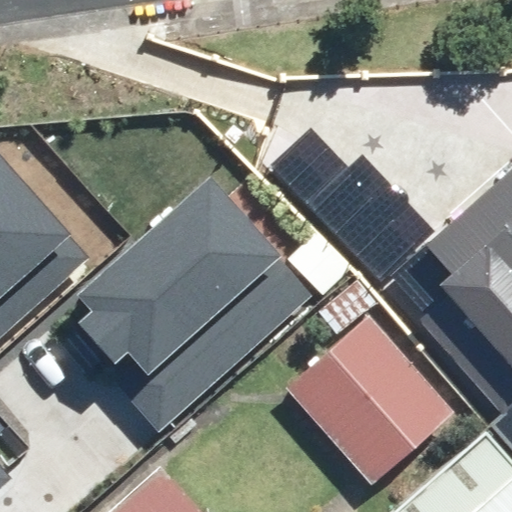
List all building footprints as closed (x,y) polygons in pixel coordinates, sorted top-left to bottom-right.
[(0,342),(105,257),(12,145),(0,154),(0,342)] [(330,309),(224,184),(84,302),(190,427),(330,309)] [(511,227),(418,296),(507,419),(511,416),(511,227)] [(376,310),(298,381),(383,474),(461,403),(376,310)] [(0,495),(26,472),(0,442),(0,495)] [(213,511),(164,457),(104,511),(213,511)] [(511,511),(511,500),(497,511),(511,511)]
